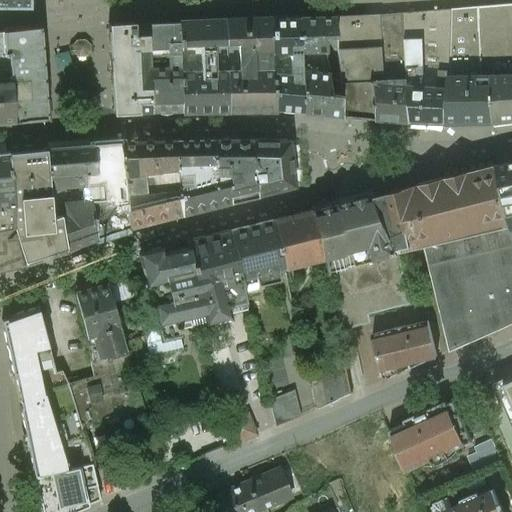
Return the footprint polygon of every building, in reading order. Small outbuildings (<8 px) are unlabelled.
[(511,3),(479,7),(482,59),(511,57),(511,3)] [(479,7),(402,13),(404,40),(422,40),(423,65),(423,69),(450,70),(450,76),(471,76),(471,69),(482,69),(482,59),(479,7)] [(402,13),(381,15),(385,72),(374,72),(373,72),(373,81),(409,79),(408,66),(404,40),(402,13)] [(381,15),(335,17),(337,49),(372,46),(374,72),(385,72),(381,15)] [(300,17),(270,18),(273,46),(272,47),(276,110),(304,112),(300,17)] [(325,36),(324,17),(300,17),(304,112),(328,114),(332,115),(330,93),(325,36)] [(324,17),(325,36),(336,36),(335,17),(324,17)] [(270,18),(224,20),(224,21),(225,111),(276,110),(272,47),(273,46),(270,18)] [(178,21),(167,21),(168,42),(179,42),(178,22),(178,21)] [(224,21),(178,22),(179,42),(181,111),(225,111),(224,21)] [(135,24),(134,22),(107,24),(112,114),(134,114),(134,117),(146,116),(145,114),(151,113),(149,61),(147,23),(135,24)] [(156,22),(147,22),(147,23),(149,61),(158,60),(156,22)] [(0,30),(0,69),(4,123),(47,119),(45,95),(48,95),(47,78),(44,78),(40,27),(0,30)] [(85,40),(77,40),(72,45),(72,53),(78,57),(86,57),(90,52),(90,44),(85,40)] [(422,40),(404,40),(408,66),(423,65),(422,40)] [(158,60),(149,61),(151,113),(181,111),(179,42),(168,42),(168,60),(158,60)] [(372,46),(337,49),(341,94),(342,116),(372,118),(370,81),(373,81),(373,72),(374,72),(372,46)] [(511,57),(482,59),(482,69),(482,76),(492,76),(496,123),(511,120),(511,57)] [(423,65),(408,66),(409,79),(409,86),(449,88),(450,76),(450,70),(423,69),(423,65)] [(482,76),(471,76),(450,76),(449,88),(447,123),(496,123),(492,76),(482,76)] [(409,79),(373,81),(370,81),(372,118),(411,121),(409,86),(409,79)] [(449,88),(409,86),(411,121),(447,123),(449,88)] [(330,93),(332,115),(342,116),(341,94),(330,93)] [(191,186),(178,187),(181,214),(229,202),(228,184),(229,183),(228,176),(216,176),(216,167),(215,167),(212,140),(175,142),(177,175),(190,174),(191,186)] [(250,141),(212,140),(215,167),(216,167),(228,166),(228,176),(229,183),(228,184),(229,202),(255,196),(250,141)] [(289,140),(250,140),(250,141),(255,196),(294,186),(289,140)] [(175,142),(120,144),(129,227),(181,214),(178,187),(177,175),(175,142)] [(104,199),(89,200),(95,239),(129,227),(120,144),(94,145),(96,172),(86,173),(87,184),(103,183),(104,199)] [(94,145),(46,148),(49,187),(63,186),(87,184),(86,173),(96,172),(94,145)] [(0,267),(25,262),(65,249),(60,213),(51,217),(49,187),(46,148),(8,152),(12,204),(12,206),(11,226),(0,228),(0,267)] [(8,152),(0,152),(0,205),(12,204),(8,152)] [(511,213),(511,161),(498,165),(510,214),(511,213)] [(472,171),(486,224),(511,218),(510,214),(498,165),(472,171)] [(486,224),(472,171),(444,178),(457,231),(486,224)] [(457,231),(444,178),(428,182),(435,215),(444,214),(447,225),(395,240),(399,252),(400,252),(412,249),(426,246),(451,350),(511,323),(511,221),(511,218),(486,224),(457,231)] [(435,215),(428,182),(404,189),(414,229),(392,236),(395,240),(447,225),(444,214),(435,215)] [(89,200),(65,202),(63,186),(49,187),(51,217),(60,213),(65,249),(95,239),(89,200)] [(414,229),(404,189),(376,197),(392,236),(414,229)] [(376,195),(312,211),(323,259),(326,270),(338,330),(357,326),(355,317),(413,303),(400,252),(399,252),(395,240),(392,236),(376,197),(376,195)] [(12,204),(0,205),(0,228),(11,226),(12,206),(12,204)] [(312,211),(273,221),(284,268),(298,265),(298,266),(309,263),(309,262),(323,259),(312,211)] [(273,221),(231,232),(242,279),(256,276),(258,285),(279,280),(277,270),(284,268),(273,221)] [(231,231),(188,242),(189,247),(204,313),(205,312),(207,321),(228,316),(225,304),(245,299),(241,279),(242,279),(231,232),(231,231)] [(172,246),(139,253),(146,284),(148,284),(152,304),(154,312),(148,314),(150,321),(141,324),(145,342),(178,335),(177,331),(175,320),(187,317),(204,313),(189,247),(173,251),(172,246)] [(451,350),(426,246),(412,249),(429,321),(438,356),(451,350)] [(142,409),(108,285),(75,294),(86,337),(95,334),(105,374),(68,384),(81,426),(142,409)] [(39,308),(2,318),(34,477),(49,473),(64,470),(62,456),(39,357),(52,353),(39,308)] [(187,317),(175,320),(177,331),(181,330),(180,327),(189,325),(187,317)] [(429,321),(373,334),(382,375),(384,374),(382,366),(390,364),(393,374),(392,374),(393,376),(438,356),(429,321)] [(178,335),(145,342),(149,358),(182,351),(178,335)] [(346,367),(321,372),(328,404),(352,394),(346,367)] [(294,390),(269,400),(275,426),(300,416),(294,390)] [(398,454),(406,473),(425,464),(425,465),(434,465),(442,463),(446,460),(452,456),(457,451),(456,449),(472,442),(454,402),(447,405),(446,402),(426,411),(427,412),(416,417),(415,416),(404,420),(406,424),(390,432),(397,447),(398,454)] [(247,413),(229,420),(235,443),(257,434),(247,413)] [(152,439),(149,439),(146,439),(143,441),(140,443),(138,446),(137,449),(137,452),(138,455),(139,458),(142,460),(144,462),(148,463),(151,463),(154,462),(157,460),(159,458),(160,455),(161,452),(161,448),(160,445),(158,443),(155,441),(152,439)] [(299,447),(283,454),(294,477),(309,471),(299,447)] [(91,463),(75,467),(64,470),(49,473),(57,506),(100,497),(97,487),(91,463)] [(279,469),(246,483),(256,511),(291,497),(279,469)] [(309,471),(294,477),(304,501),(319,493),(309,471)] [(246,483),(214,496),(220,511),(254,511),(256,511),(246,483)] [(479,497),(478,493),(460,501),(462,504),(452,508),(443,511),(503,511),(494,490),(479,497)] [(448,498),(433,505),(435,511),(443,511),(452,508),(448,498)]
